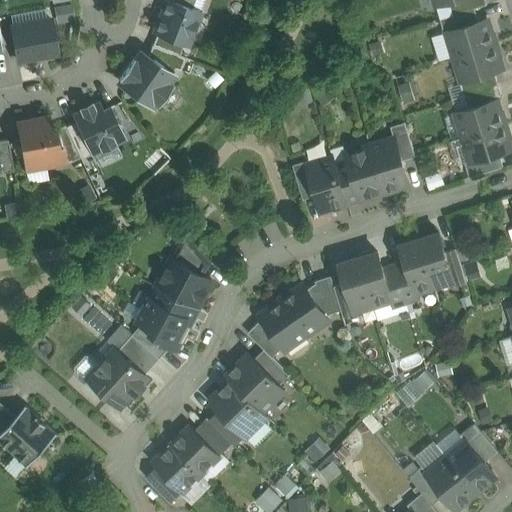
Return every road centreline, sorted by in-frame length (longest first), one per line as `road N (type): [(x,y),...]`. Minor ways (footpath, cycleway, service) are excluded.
road 1 (residential): [(511,178),(299,244),(247,277),(202,367),(123,450),(125,475),(153,511)]
road 2 (residential): [(0,99),(46,90),(90,64),(98,0)]
